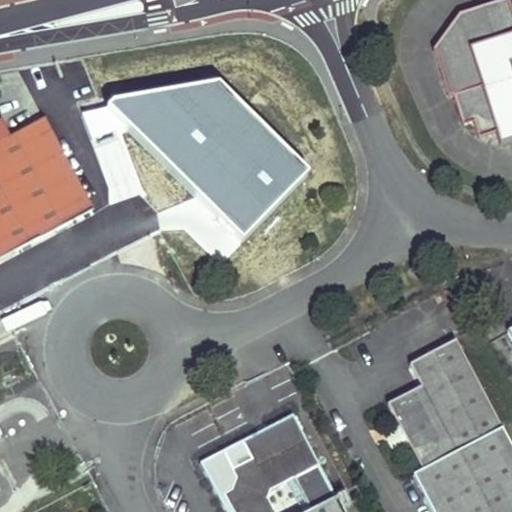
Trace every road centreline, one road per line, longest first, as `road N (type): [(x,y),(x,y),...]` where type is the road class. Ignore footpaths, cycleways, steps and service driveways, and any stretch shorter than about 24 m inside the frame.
road 1 (unclassified): [(388,172),(383,214),(344,271),(237,328),(174,342)]
road 2 (tertiary): [(0,43),(237,0)]
road 3 (unclassified): [(113,399),(91,391),(67,351),(84,308),(104,296),(150,302),(174,342)]
road 4 (unclassified): [(511,224),(461,220),(388,172)]
